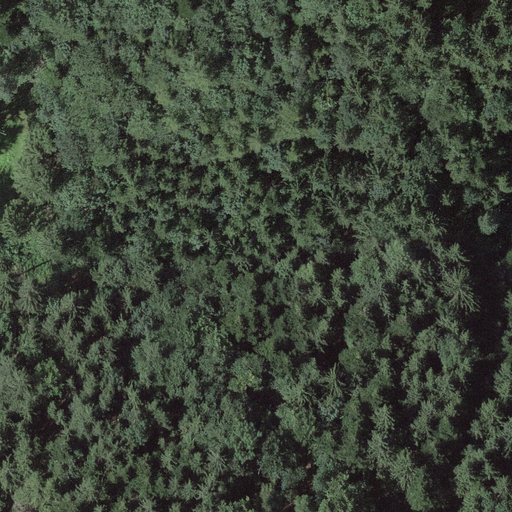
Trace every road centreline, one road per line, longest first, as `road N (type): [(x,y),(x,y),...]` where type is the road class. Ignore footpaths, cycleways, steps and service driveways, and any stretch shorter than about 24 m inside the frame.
road 1 (track): [(511,211),(453,511)]
road 2 (track): [(0,209),(22,181),(28,129),(0,64)]
